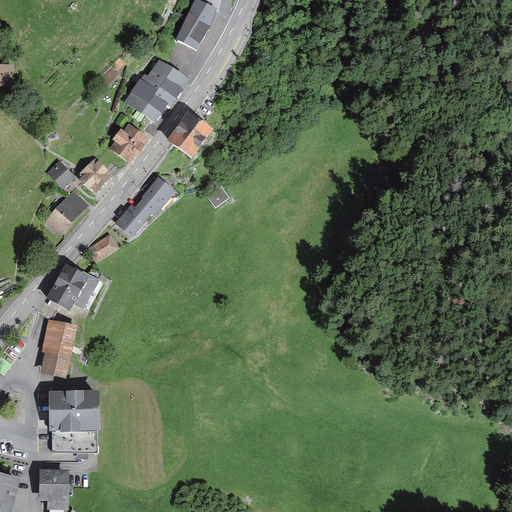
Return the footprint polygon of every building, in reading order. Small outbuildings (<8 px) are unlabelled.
[(214,13),(195,5),(177,43),(196,52),(209,30),(214,13)] [(169,108),(188,82),(159,61),(148,77),(145,75),(126,101),(156,122),(167,106),(169,108)] [(13,66),(0,65),(0,87),(13,87),(13,66)] [(213,131),(191,116),(172,143),(193,158),(213,131)] [(129,164),(147,140),(129,125),(123,132),(121,130),(113,140),(115,142),(110,149),(129,164)] [(114,177),(96,159),(79,176),(81,178),(79,180),(89,190),(91,189),(96,194),(114,177)] [(61,160),(47,174),(63,190),(76,178),(69,171),(70,169),(61,160)] [(160,180),(139,204),(151,215),(154,217),(175,192),(160,180)] [(229,199),(221,188),(207,198),(215,209),(229,199)] [(47,224),(62,238),(88,210),(72,197),(47,224)] [(151,215),(139,204),(135,209),(132,206),(116,224),(132,238),(151,215)] [(110,236),(87,250),(96,263),(118,249),(110,236)] [(82,310),(99,281),(76,268),(75,271),(68,267),(49,298),(52,300),(48,305),(57,311),(60,307),(70,312),(74,305),(82,310)] [(65,379),(77,327),(49,321),(42,353),(46,353),(41,374),(65,379)] [(52,435),(52,454),(97,453),(97,394),(52,394),(52,435)] [(69,472),(40,471),(39,501),(49,501),(48,511),(65,511),(65,510),(68,510),(69,472)] [(13,511),(21,481),(0,475),(0,511),(13,511)]
